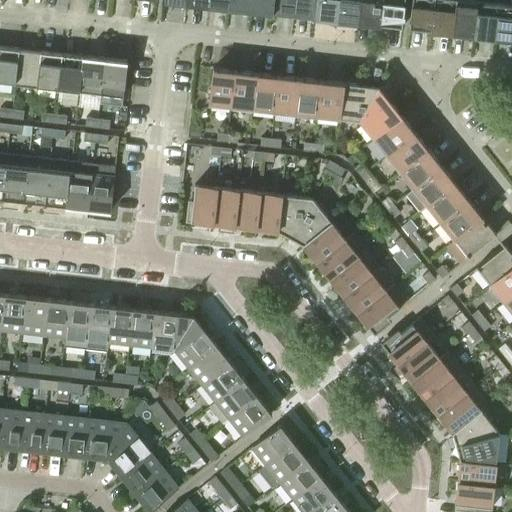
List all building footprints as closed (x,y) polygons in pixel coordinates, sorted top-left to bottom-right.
[(250,10),(251,0),(229,0),(229,7),(230,7),(250,9),(250,10)] [(251,0),(250,10),(251,10),(271,12),(272,12),(273,0),(251,0)] [(293,15),(294,0),(273,0),(272,12),(273,12),(293,14),(293,15)] [(314,17),(315,17),(316,0),(294,0),(293,15),(294,15),(294,14),(314,17)] [(336,19),(336,20),(338,0),(316,0),(315,17),(336,19)] [(357,22),(358,22),(360,0),(338,0),(336,20),(337,20),(337,19),(357,21),(357,22)] [(379,24),(381,0),(360,0),(358,22),(379,24)] [(381,0),(379,24),(380,24),(400,26),(400,27),(401,27),(404,0),(381,0)] [(430,30),(433,0),(411,0),(408,28),(409,28),(409,27),(430,30)] [(451,32),(452,33),(455,0),(433,0),(430,30),(431,30),(451,32)] [(473,35),(477,0),(455,0),(452,33),(452,32),(473,35)] [(494,37),(495,37),(499,1),(498,0),(477,0),(473,35),(474,35),(494,37)] [(511,3),(499,2),(499,1),(495,37),(495,38),(495,37),(511,38),(511,3)] [(0,81),(15,83),(18,47),(0,44),(0,81)] [(15,83),(36,85),(40,49),(18,47),(15,83)] [(36,85),(57,88),(61,52),(40,49),(36,85)] [(57,88),(79,90),(83,54),(61,52),(57,88)] [(79,90),(100,92),(104,57),(83,54),(79,90)] [(104,57),(100,92),(99,103),(122,105),(127,59),(104,57)] [(208,103),(231,105),(235,69),(213,67),(208,103)] [(231,105),(252,108),(256,72),(235,69),(231,105)] [(252,108),(274,110),(278,74),(256,72),(252,108)] [(274,110),(295,112),(299,77),(278,74),(274,110)] [(295,112),(317,115),(321,79),(299,77),(295,112)] [(317,115),(338,117),(342,82),(321,79),(317,115)] [(338,117),(359,120),(378,86),(342,82),(338,117)] [(359,120),(373,137),(401,114),(378,86),(359,120)] [(0,115),(11,117),(12,108),(0,106),(0,115)] [(12,108),(11,117),(23,118),(24,109),(12,108)] [(42,120),(54,121),(55,113),(43,111),(42,120)] [(55,113),(54,121),(66,123),(67,114),(55,113)] [(373,137),(386,154),(414,131),(401,114),(373,137)] [(85,125),(97,126),(98,117),(86,116),(85,125)] [(98,117),(97,126),(109,128),(110,119),(98,117)] [(0,130),(9,132),(10,123),(0,121),(0,130)] [(10,123),(9,132),(21,133),(22,124),(10,123)] [(40,135),(52,136),(53,127),(41,126),(40,135)] [(53,127),(52,136),(64,138),(65,129),(53,127)] [(83,140),(95,141),(96,132),(84,131),(83,140)] [(217,139),(227,141),(228,132),(218,131),(217,139)] [(386,154),(400,170),(428,148),(414,131),(386,154)] [(96,132),(95,141),(107,143),(108,134),(96,132)] [(228,132),(227,141),(237,142),(238,133),(228,132)] [(260,144),(270,145),(271,137),(261,136),(260,144)] [(271,137),(270,145),(280,146),(281,138),(271,137)] [(303,148),(313,149),(314,141),(304,140),(303,148)] [(314,141),(313,149),(323,150),(324,142),(314,141)] [(210,153),(220,154),(221,146),(211,145),(210,153)] [(221,146),(220,154),(230,155),(231,147),(221,146)] [(400,170),(413,187),(441,165),(428,148),(400,170)] [(253,158),(263,159),(264,150),(254,149),(253,158)] [(264,150),(263,159),(273,160),(274,151),(264,150)] [(7,153),(2,198),(23,200),(28,156),(7,153)] [(28,156),(23,200),(45,203),(50,158),(28,156)] [(50,158),(45,203),(66,205),(71,160),(50,158)] [(71,160),(66,205),(88,208),(93,163),(71,160)] [(354,166),(361,174),(367,169),(361,161),(354,166)] [(93,163),(88,208),(110,210),(114,174),(115,165),(114,165),(93,163)] [(419,210),(427,204),(455,182),(441,165),(413,187),(405,194),(419,210)] [(320,175),(329,179),(333,172),(324,167),(320,175)] [(367,169),(361,174),(367,182),(373,177),(367,169)] [(333,172),(329,179),(338,184),(342,177),(333,172)] [(427,204),(440,221),(468,199),(455,182),(427,204)] [(185,219),(212,222),(216,186),(194,183),(192,198),(188,197),(185,219)] [(212,222),(234,224),(238,188),(216,186),(212,222)] [(234,224),(255,227),(259,191),(238,188),(234,224)] [(255,227),(277,229),(281,193),(259,191),(255,227)] [(277,229),(290,236),(312,197),(281,193),(277,229)] [(381,200),(387,208),(394,203),(388,195),(381,200)] [(290,236),(303,243),(331,221),(312,197),(290,236)] [(440,221),(454,238),(482,216),(468,199),(440,221)] [(368,206),(374,214),(381,209),(374,201),(368,206)] [(394,203),(387,208),(394,216),(400,211),(394,203)] [(381,209),(374,214),(380,222),(387,217),(381,209)] [(482,216),(454,238),(446,244),(460,262),(496,233),(482,216)] [(303,243),(316,260),(344,238),(331,221),(303,243)] [(408,234),(414,242),(421,237),(414,229),(408,234)] [(344,238),(316,260),(330,277),(366,249),(352,232),(344,238)] [(401,235),(394,240),(401,248),(407,243),(401,235)] [(421,237),(414,242),(420,250),(427,245),(421,237)] [(407,243),(401,248),(407,256),(413,251),(407,243)] [(476,266),(490,284),(511,266),(511,253),(504,244),(476,266)] [(366,249),(330,277),(343,294),(379,265),(366,249)] [(435,269),(441,277),(448,271),(442,264),(435,269)] [(379,265),(343,294),(357,311),(393,282),(379,265)] [(511,266),(490,284),(504,300),(511,293),(511,266)] [(422,275),(428,283),(434,278),(428,270),(422,275)] [(393,282),(357,311),(371,329),(374,332),(390,319),(387,315),(399,306),(407,300),(406,299),(393,282)] [(450,287),(456,295),(462,290),(456,282),(450,287)] [(0,328),(22,330),(26,295),(4,292),(0,328)] [(441,299),(447,306),(453,301),(447,293),(441,299)] [(22,330),(43,333),(47,297),(26,295),(22,330)] [(43,333),(64,335),(68,299),(47,297),(43,333)] [(63,345),(85,348),(90,302),(68,299),(64,335),(63,345)] [(106,350),(107,340),(111,304),(90,302),(85,348),(106,350)] [(107,340),(129,342),(133,307),(111,304),(107,340)] [(129,342),(150,345),(154,309),(133,307),(129,342)] [(471,313),(477,321),(484,316),(477,308),(471,313)] [(150,345),(174,348),(193,313),(154,309),(150,345)] [(174,348),(188,366),(217,344),(193,313),(174,348)] [(380,341),(397,362),(425,339),(433,333),(419,316),(400,331),(397,327),(380,341)] [(484,316),(477,321),(483,329),(490,324),(484,316)] [(462,325),(468,333),(474,328),(468,320),(462,325)] [(474,328),(468,333),(474,341),(481,336),(474,328)] [(397,362),(411,379),(439,356),(425,339),(397,362)] [(498,347),(504,355),(511,350),(504,342),(498,347)] [(188,366),(202,383),(230,361),(217,344),(188,366)] [(439,356),(411,379),(424,396),(452,373),(461,366),(447,349),(439,356)] [(489,359),(495,367),(501,362),(495,354),(489,359)] [(0,358),(0,367),(8,369),(9,360),(0,358)] [(202,383),(215,400),(244,378),(230,361),(202,383)] [(26,371),(39,372),(40,363),(27,362),(26,371)] [(501,362),(495,367),(501,375),(508,370),(501,362)] [(40,363),(39,372),(51,373),(52,365),(40,363)] [(424,396),(438,413),(474,383),(461,366),(452,373),(424,396)] [(69,376),(82,377),(83,368),(70,367),(69,376)] [(83,368),(82,377),(94,378),(95,370),(83,368)] [(112,380),(124,382),(125,373),(113,372),(112,380)] [(125,373),(124,382),(137,383),(138,374),(125,373)] [(14,384),(26,386),(27,377),(14,375),(14,384)] [(27,377),(26,386),(38,387),(39,378),(27,377)] [(222,422),(229,417),(257,394),(244,378),(215,400),(209,405),(222,422)] [(57,389),(69,390),(70,382),(58,380),(57,389)] [(70,382),(69,390),(81,392),(82,383),(70,382)] [(438,413),(451,430),(479,407),(488,400),(474,383),(438,413)] [(96,393),(112,395),(113,386),(97,385),(96,393)] [(113,386),(112,395),(127,397),(128,388),(113,386)] [(162,398),(170,408),(177,403),(169,393),(162,398)] [(257,394),(229,417),(243,434),(271,412),(257,394)] [(149,405),(158,417),(165,412),(156,400),(149,405)] [(177,403),(170,408),(178,418),(185,413),(177,403)] [(451,430),(455,444),(498,431),(479,407),(451,430)] [(0,421),(0,443),(19,446),(23,410),(2,408),(0,421)] [(19,446),(41,448),(45,413),(23,410),(19,446)] [(165,412),(158,417),(168,429),(174,424),(165,412)] [(41,448),(62,451),(66,415),(45,413),(41,448)] [(62,451),(84,453),(87,417),(66,415),(62,451)] [(84,453),(107,456),(126,422),(87,417),(84,453)] [(107,456),(122,474),(150,452),(126,422),(107,456)] [(280,423),(251,445),(265,463),(294,440),(280,423)] [(189,432),(197,442),(203,437),(196,427),(189,432)] [(455,444),(459,458),(495,462),(498,431),(455,444)] [(177,442),(185,451),(192,446),(184,436),(177,442)] [(203,437),(197,442),(204,451),(210,446),(203,437)] [(265,463),(258,469),(271,486),(279,480),(307,457),(294,440),(265,463)] [(192,446),(185,451),(193,461),(200,456),(192,446)] [(122,474),(135,491),(163,469),(150,452),(122,474)] [(307,457),(279,480),(292,497),(321,474),(307,457)] [(459,458),(457,480),(493,484),(495,462),(459,458)] [(219,471),(233,488),(240,483),(226,465),(219,471)] [(163,469),(135,491),(149,509),(177,487),(163,469)] [(321,474),(292,497),(304,511),(307,511),(334,491),(321,474)] [(208,481),(222,498),(229,492),(215,475),(208,481)] [(489,511),(493,484),(457,480),(454,507),(475,509),(474,511),(489,511)] [(240,483),(233,488),(241,498),(248,493),(240,483)] [(334,491),(307,511),(342,511),(347,508),(334,491)] [(229,492),(222,498),(229,507),(236,502),(229,492)] [(167,511),(197,511),(186,498),(167,511)]
